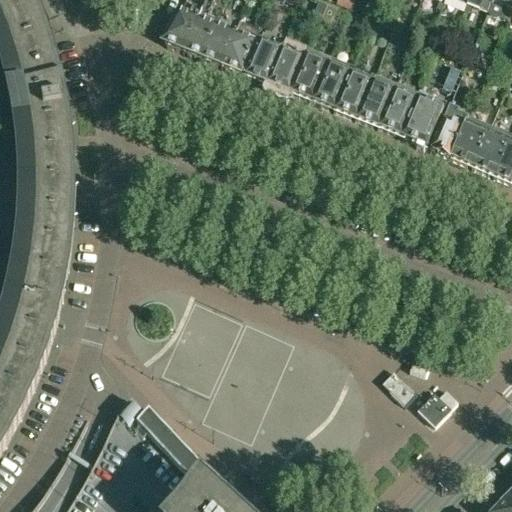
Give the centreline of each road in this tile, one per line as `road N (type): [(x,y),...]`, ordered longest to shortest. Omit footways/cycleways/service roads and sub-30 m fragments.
road 1 (residential): [(111,152),(511,313)]
road 2 (residential): [(12,511),(69,408),(94,335),(108,252),(111,152)]
road 3 (tertiary): [(511,411),(413,511)]
